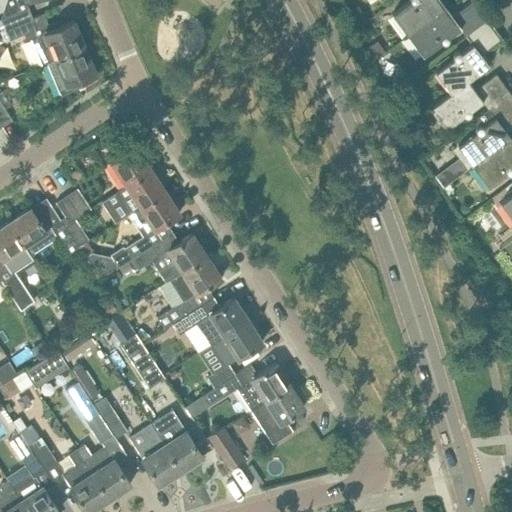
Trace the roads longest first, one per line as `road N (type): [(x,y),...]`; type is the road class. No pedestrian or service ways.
road 1 (unclassified): [(261,511),(346,488),(369,468),(367,444),(142,84)]
road 2 (tertiary): [(460,466),(390,246),(280,0)]
road 3 (unclassified): [(0,178),(142,84)]
